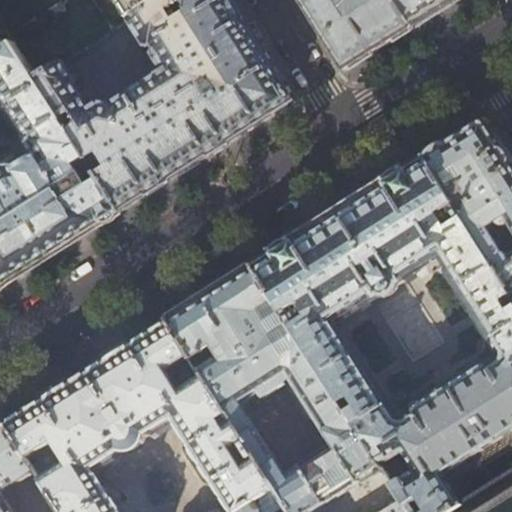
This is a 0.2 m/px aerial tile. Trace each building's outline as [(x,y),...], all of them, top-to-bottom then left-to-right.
[(111,32),(91,0),(0,0),(0,21),(12,41),(36,79),(66,61),(111,32)] [(252,33),(231,0),(163,0),(130,21),(145,44),(149,46),(152,44),(166,67),(113,104),(111,102),(102,100),(91,106),(89,103),(90,99),(83,87),(79,86),(75,81),(78,80),(66,61),(36,79),(88,160),(100,151),(107,161),(94,169),(100,179),(121,211),(211,154),(295,101),(252,33)] [(115,0),(129,22),(130,21),(163,0),(115,0)] [(301,0),(303,3),(345,70),(379,49),(413,27),(395,0),(301,0)] [(395,0),(413,27),(445,7),(455,0),(395,0)] [(0,286),(53,254),(121,211),(100,179),(91,185),(78,166),(88,160),(36,79),(12,41),(4,46),(0,38),(0,286)] [(511,162),(487,124),(484,122),(482,122),(480,122),(462,134),(425,157),(511,293),(511,292),(511,162)] [(511,293),(425,157),(390,179),(289,243),(254,266),(279,305),(286,317),(379,462),(402,448),(414,467),(391,481),(400,494),(407,506),(419,498),(428,511),(427,511),(453,511),(464,506),(444,474),(511,431),(511,293)] [(235,423),(244,436),(256,456),(280,494),(291,511),(411,511),(407,506),(400,494),(372,511),(308,511),(381,465),(379,462),(286,317),(270,327),(262,315),(279,305),(254,266),(210,293),(169,320),(192,356),(194,358),(209,349),(217,360),(201,369),(205,376),(229,414),(235,423)] [(260,511),(259,507),(280,494),(256,456),(242,465),(229,446),(244,436),(235,423),(225,429),(220,420),(229,414),(205,376),(180,392),(166,372),(192,356),(169,320),(91,369),(6,422),(28,458),(53,443),(67,464),(42,481),(61,511),(260,511)] [(28,458),(6,422),(0,426),(0,511),(13,511),(1,492),(36,471),(28,458)] [(511,511),(511,492),(479,511),(511,511)]
